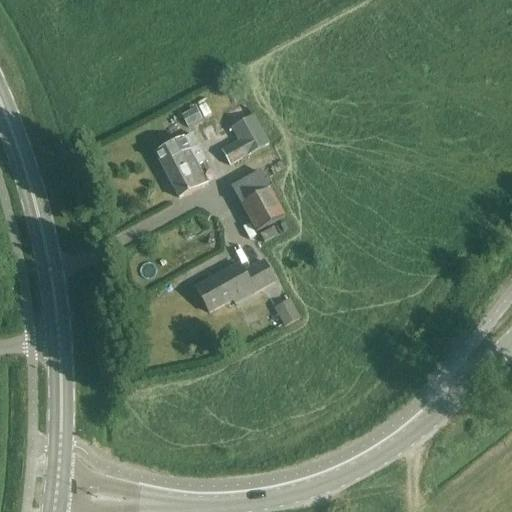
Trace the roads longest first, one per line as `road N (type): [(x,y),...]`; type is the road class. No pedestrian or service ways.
road 1 (tertiary): [(54,497),(251,502),(341,482),(398,446),(511,344)]
road 2 (secondary): [(58,340),(41,221),(0,106)]
road 3 (secondary): [(54,497),(58,340)]
